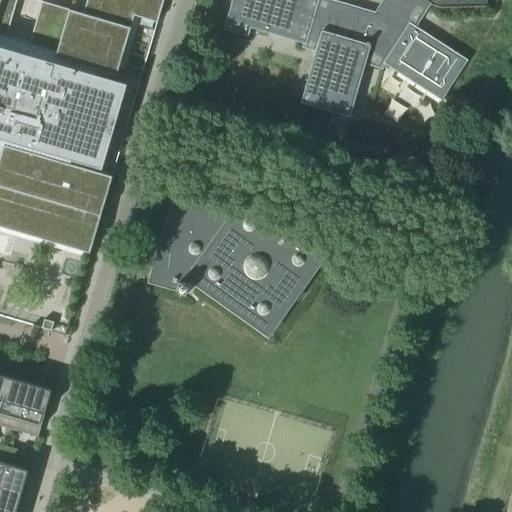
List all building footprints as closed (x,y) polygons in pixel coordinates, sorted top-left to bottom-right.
[(0,0),(0,150),(2,151),(0,159),(0,225),(90,252),(112,176),(82,167),(84,163),(102,169),(127,84),(109,78),(110,74),(117,76),(134,16),(157,22),(163,0),(87,0),(83,14),(42,1),(30,43),(7,37),(17,0),(0,0)] [(17,0),(17,4),(34,8),(36,0),(17,0)] [(363,62),(377,15),(327,0),(232,0),(232,1),(233,1),(225,29),(224,28),(224,30),(248,37),(251,25),(259,27),(258,30),(268,33),(269,30),(297,38),(296,42),(305,44),(304,47),(316,50),(301,102),(350,117),(365,62),(363,62)] [(386,0),(377,15),(363,62),(365,62),(381,67),(384,64),(398,73),(399,71),(416,82),(415,84),(416,84),(417,83),(441,99),(441,100),(441,101),(467,61),(414,26),(430,2),(432,3),(444,6),(444,5),(448,6),(449,5),(453,6),(453,5),(458,6),(458,5),(462,6),(462,5),(467,6),(467,5),(471,6),(472,5),(476,6),(476,5),(480,6),(481,6),(485,7),(486,5),(484,4),(485,0),(386,0)] [(128,79),(140,83),(144,70),(132,66),(128,79)] [(151,280),(177,288),(176,291),(187,294),(190,284),(189,283),(193,277),(267,330),(290,299),(294,302),(298,302),(304,293),(303,290),(299,286),(321,255),(246,202),(236,216),(234,214),(176,197),(151,280)] [(0,411),(10,378),(0,374),(0,411)] [(0,411),(0,416),(19,423),(31,384),(10,378),(0,411)] [(31,384),(19,423),(41,429),(53,391),(31,384)] [(0,445),(0,455),(9,458),(12,448),(0,445)] [(12,448),(9,458),(20,462),(23,452),(12,448)] [(0,462),(0,486),(22,493),(29,471),(0,462)] [(0,486),(0,508),(11,511),(16,511),(22,493),(0,486)]
